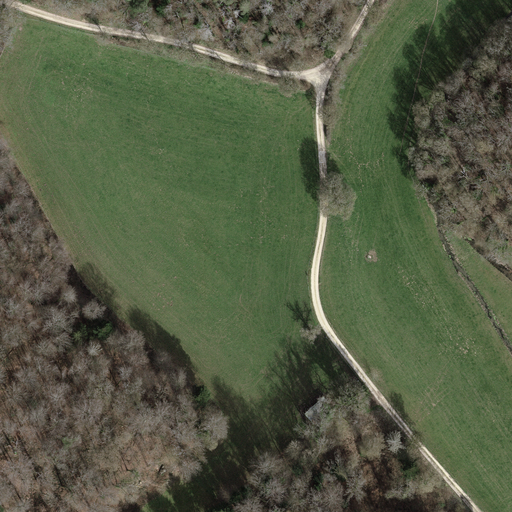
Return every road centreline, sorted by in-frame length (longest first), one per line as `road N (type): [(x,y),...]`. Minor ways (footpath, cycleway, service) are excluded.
road 1 (track): [(320,72),(324,209),(315,302),(399,426),(475,511)]
road 2 (track): [(320,72),(294,76),(0,0)]
